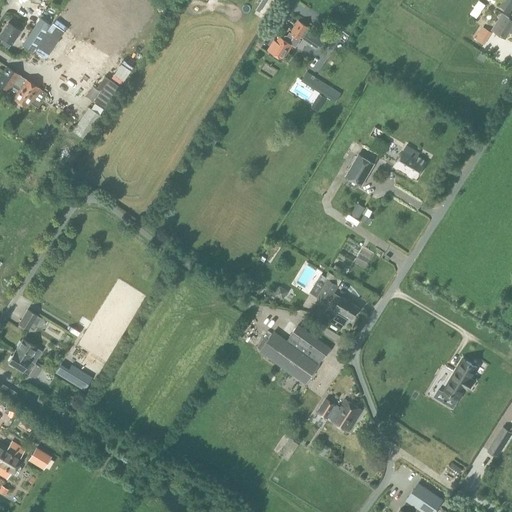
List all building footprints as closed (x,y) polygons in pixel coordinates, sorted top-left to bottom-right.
[(509,12),(511,6),(511,0),(503,0),(500,6),(509,12)] [(511,31),(511,19),(504,15),(501,20),(499,18),(496,22),(498,24),(494,31),(505,38),(510,30),(511,31)] [(29,36),(23,44),(33,51),(50,25),(41,18),(29,36)] [(246,18),(238,22),(243,34),(251,30),(246,18)] [(301,38),(308,27),(299,21),(291,32),(288,36),(285,36),(283,39),(279,36),(276,41),(274,39),(268,49),(283,59),(292,45),(298,37),(301,38)] [(9,23),(0,36),(3,38),(0,42),(9,48),(9,47),(15,51),(20,43),(21,43),(23,44),(29,36),(20,30),(9,23)] [(319,49),(325,39),(310,29),(304,39),(319,49)] [(78,48),(73,56),(86,64),(91,56),(93,58),(99,49),(97,48),(102,40),(88,32),(84,39),(82,38),(76,47),(78,48)] [(484,43),(487,38),(482,35),(479,40),(484,43)] [(6,67),(0,76),(0,84),(15,94),(12,97),(27,107),(30,103),(37,107),(47,93),(40,88),(25,78),(24,79),(20,76),(20,75),(6,67)] [(340,93),(307,72),(302,81),(317,90),(335,101),(340,93)] [(101,90),(94,100),(104,108),(119,87),(109,79),(101,90)] [(88,108),(73,131),(86,140),(101,117),(88,108)] [(215,144),(219,138),(209,132),(205,139),(215,144)] [(430,159),(407,146),(394,167),(416,181),(430,159)] [(362,185),(374,164),(359,155),(346,176),(362,185)] [(358,219),(365,209),(359,205),(352,215),(358,219)] [(340,243),(357,251),(346,273),(368,284),(382,256),(343,237),(340,243)] [(260,259),(255,266),(260,269),(265,262),(260,259)] [(359,307),(342,297),(334,292),(338,285),(321,275),(311,293),(328,303),(329,300),(337,305),(336,308),(352,318),(359,307)] [(283,299),(287,292),(280,287),(275,294),(283,299)] [(318,307),(313,314),(319,317),(323,310),(318,307)] [(36,316),(35,316),(28,311),(21,324),(29,328),(32,323),(36,316)] [(328,319),(326,325),(337,329),(339,323),(328,319)] [(319,365),(331,349),(299,326),(287,342),(319,365)] [(306,384),(319,365),(287,342),(273,332),(260,351),(306,384)] [(66,348),(73,340),(66,335),(60,343),(66,348)] [(29,359),(36,346),(23,338),(15,351),(8,362),(22,371),(23,370),(29,374),(35,363),(29,360),(29,359)] [(478,368),(463,358),(442,393),(458,402),(465,390),(467,391),(473,381),(471,380),(478,368)] [(59,365),(55,373),(84,390),(91,378),(70,365),(67,370),(59,365)] [(292,378),(283,390),(294,397),(302,385),(292,378)] [(6,388),(3,395),(10,399),(14,391),(6,388)] [(344,399),(343,401),(339,407),(337,406),(336,408),(334,407),(336,405),(326,399),(318,412),(348,431),(361,410),(344,399)] [(439,425),(444,413),(433,408),(428,420),(439,425)] [(13,424),(16,418),(9,415),(6,420),(13,424)] [(26,431),(28,424),(18,421),(16,427),(26,431)] [(424,422),(408,451),(412,453),(413,449),(420,453),(434,428),(424,422)] [(503,426),(488,450),(496,456),(511,432),(503,426)] [(284,437),(278,446),(282,449),(289,441),(284,437)] [(282,449),(279,454),(288,460),(299,444),(290,438),(289,441),(282,449)] [(0,444),(0,476),(6,479),(9,474),(11,475),(12,473),(15,475),(19,468),(16,466),(22,458),(20,457),(25,449),(12,441),(7,449),(0,444)] [(37,449),(30,461),(43,469),(50,457),(37,449)] [(415,484),(406,499),(411,503),(418,508),(423,511),(428,511),(437,499),(415,484)] [(3,486),(0,489),(0,491),(5,495),(8,489),(3,486)] [(415,511),(418,508),(411,503),(405,511),(401,509),(398,511),(415,511)]
